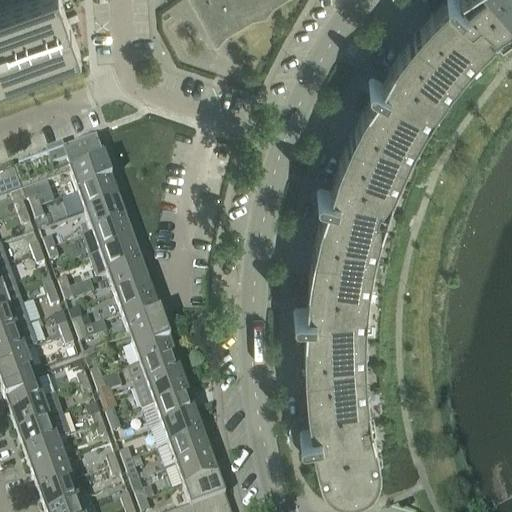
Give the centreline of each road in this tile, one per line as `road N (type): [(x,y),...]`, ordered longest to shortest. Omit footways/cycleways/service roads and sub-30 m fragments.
road 1 (residential): [(280,511),(263,451),(251,334),(261,226),(283,143)]
road 2 (residential): [(283,143),(310,77),(362,0)]
road 3 (residential): [(0,127),(131,81)]
